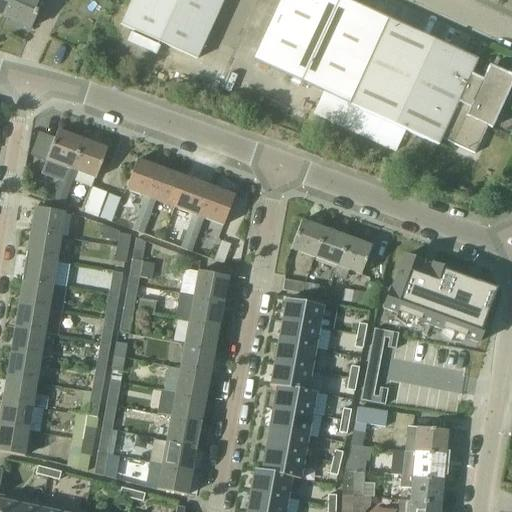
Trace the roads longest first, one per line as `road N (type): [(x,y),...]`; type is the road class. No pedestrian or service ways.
road 1 (residential): [(280,164),(213,511)]
road 2 (residential): [(24,80),(90,95),(280,164)]
road 3 (residential): [(280,164),(511,252)]
road 4 (residential): [(474,511),(511,327)]
road 5 (residential): [(0,231),(24,80)]
